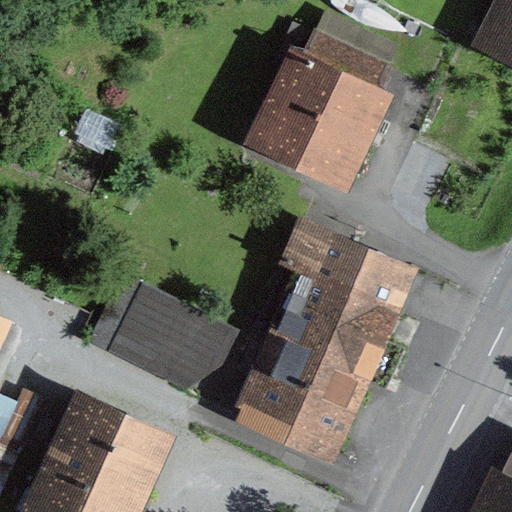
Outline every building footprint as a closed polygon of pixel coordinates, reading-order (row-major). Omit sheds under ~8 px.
[(511,58),(511,0),(498,0),(478,42),(511,58)] [(354,187),(401,86),(295,38),(249,139),(354,187)] [(340,455),(423,258),(303,207),(282,255),(299,262),(236,411),(340,455)] [(227,357),(244,322),(124,265),(90,336),(191,383),(227,357)] [(0,306),(0,347),(16,313),(0,306)] [(142,511),(183,423),(83,378),(22,511),(142,511)] [(0,501),(50,390),(27,380),(0,439),(0,501)] [(469,511),(511,511),(511,448),(505,463),(495,458),(469,511)]
